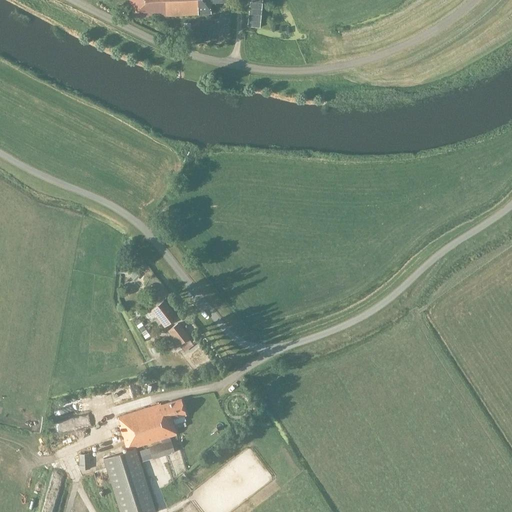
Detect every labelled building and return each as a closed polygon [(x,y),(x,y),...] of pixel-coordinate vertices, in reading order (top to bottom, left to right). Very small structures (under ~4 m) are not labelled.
[(128,0),(130,18),(210,14),(209,2),(226,2),(226,0),(128,0)] [(163,326),(176,316),(163,300),(151,310),(152,311),(151,311),(155,316),(163,326)] [(168,331),(178,345),(179,344),(184,351),(192,345),(187,338),(188,337),(178,323),(168,331)] [(134,388),(127,392),(131,399),(138,395),(134,388)] [(160,403),(118,416),(120,425),(119,426),(126,450),(176,435),(171,419),(185,415),(180,399),(160,405),(160,403)] [(175,452),(171,441),(149,447),(153,459),(175,452)] [(155,511),(135,449),(103,459),(119,511),(155,511)] [(79,454),(79,469),(89,469),(89,454),(79,454)]
